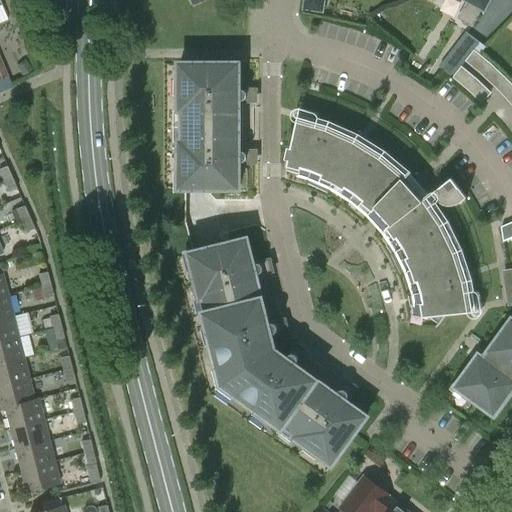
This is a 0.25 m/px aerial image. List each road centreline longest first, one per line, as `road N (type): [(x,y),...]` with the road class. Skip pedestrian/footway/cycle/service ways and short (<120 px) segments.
road 1 (residential): [(510,499),(409,428),(395,397),(308,335),(270,206),(282,31)]
road 2 (secondary): [(172,511),(95,180),(90,0)]
road 3 (residential): [(511,206),(480,151),(422,106),(362,66),(282,31)]
